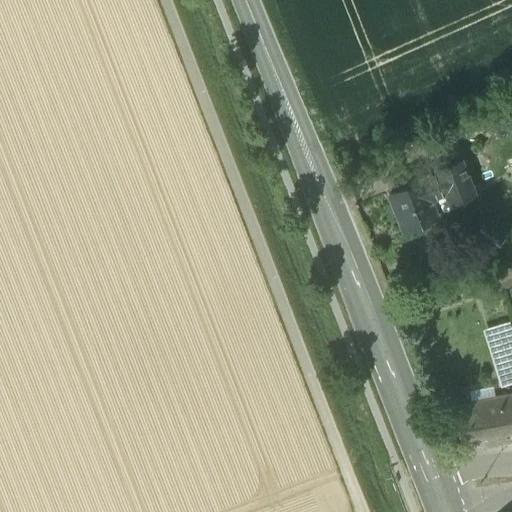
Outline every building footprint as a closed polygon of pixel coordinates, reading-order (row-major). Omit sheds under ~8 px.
[(511,99),(511,97),(487,105),(493,124),(511,117),(511,99)] [(453,121),(440,124),(443,138),(456,135),(453,121)] [(423,143),(443,138),(440,124),(420,129),(423,143)] [(460,165),(424,179),(431,196),(448,189),(451,196),(470,188),(460,165)] [(385,180),(391,193),(412,184),(406,171),(385,180)] [(438,213),(431,196),(424,179),(412,184),(391,193),(389,194),(403,228),(438,213)] [(451,196),(448,189),(431,196),(438,213),(455,206),(451,196)] [(511,266),(494,271),(499,290),(511,286),(511,266)] [(493,345),(511,338),(511,329),(510,322),(488,329),(493,345)] [(511,364),(511,367),(511,338),(493,345),(500,368),(511,364)] [(504,379),(511,376),(511,367),(511,364),(500,368),(504,379)] [(471,401),(496,396),(493,384),(469,389),(471,401)] [(453,404),(461,449),(511,439),(511,393),(496,396),(471,401),(453,404)]
